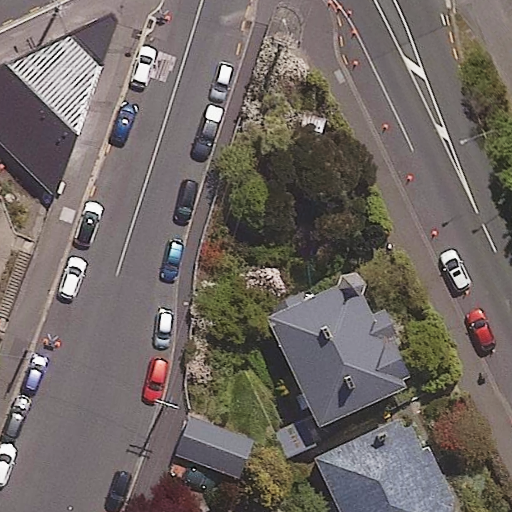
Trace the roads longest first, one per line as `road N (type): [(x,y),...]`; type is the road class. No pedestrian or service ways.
road 1 (residential): [(41,511),(203,0)]
road 2 (tertiary): [(511,277),(380,0)]
